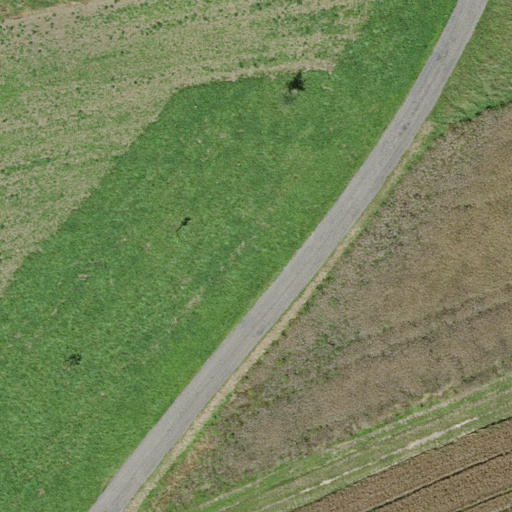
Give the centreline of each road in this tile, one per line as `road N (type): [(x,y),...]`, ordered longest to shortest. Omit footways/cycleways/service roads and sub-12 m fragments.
road 1 (unclassified): [(124,511),(452,61),(480,0)]
road 2 (track): [(511,395),(240,511)]
